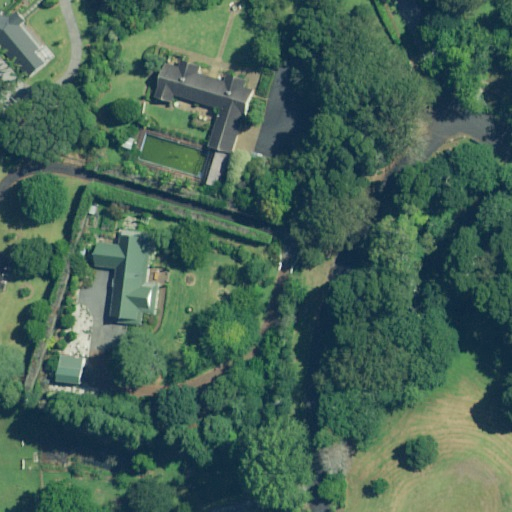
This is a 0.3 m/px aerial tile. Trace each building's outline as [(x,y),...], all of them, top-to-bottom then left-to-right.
[(13,18),(0,13),(0,41),(2,37),(6,38),(13,18)] [(201,67),(181,60),(179,67),(167,63),(156,97),(173,103),(176,95),(222,110),(210,146),(233,154),(254,91),(245,89),(247,81),(229,75),(226,82),(199,74),(201,67)] [(136,140),(124,137),(121,146),(133,149),(136,140)] [(145,233),(122,230),(120,244),(100,241),(96,267),(118,269),(111,322),(136,325),(142,326),(144,313),(153,314),(157,284),(148,282),(154,234),(145,233)] [(86,358),(63,355),(60,382),(83,385),(86,358)]
